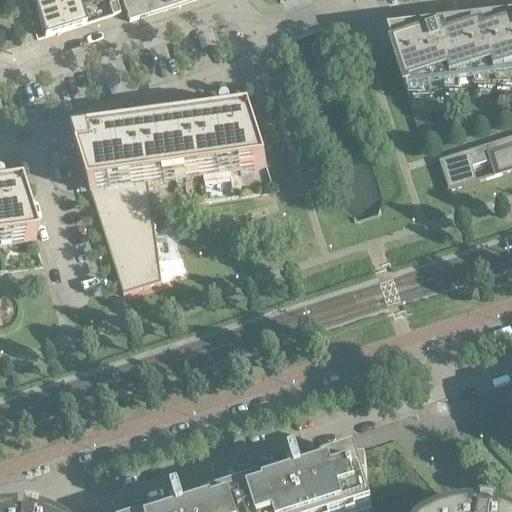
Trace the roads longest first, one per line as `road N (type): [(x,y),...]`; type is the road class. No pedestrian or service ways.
road 1 (residential): [(19,492),(114,498),(450,389)]
road 2 (residential): [(443,358),(19,492)]
road 3 (residential): [(29,146),(223,84),(244,65),(246,36)]
road 4 (residential): [(234,11),(0,87)]
road 5 (residential): [(80,306),(29,146)]
road 6 (residential): [(246,36),(362,1)]
